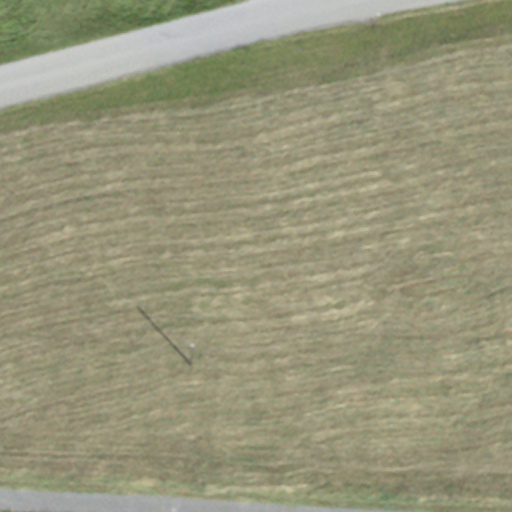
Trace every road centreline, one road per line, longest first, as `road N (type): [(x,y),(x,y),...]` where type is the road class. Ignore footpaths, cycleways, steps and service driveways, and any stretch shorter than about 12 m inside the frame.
road 1 (unclassified): [(0,87),(378,0)]
road 2 (unclassified): [(0,493),(325,511)]
